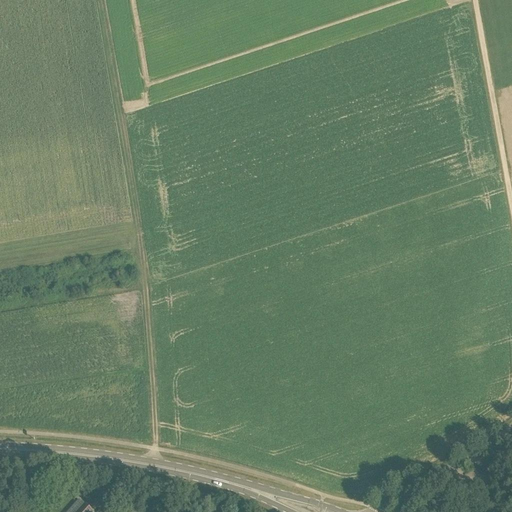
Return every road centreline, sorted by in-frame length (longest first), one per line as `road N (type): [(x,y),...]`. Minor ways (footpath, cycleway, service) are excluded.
road 1 (track): [(99,0),(137,211),(154,397),(152,465)]
road 2 (secondary): [(311,511),(152,465),(0,449)]
road 3 (track): [(511,187),(479,0)]
road 4 (unclassified): [(374,511),(511,429)]
